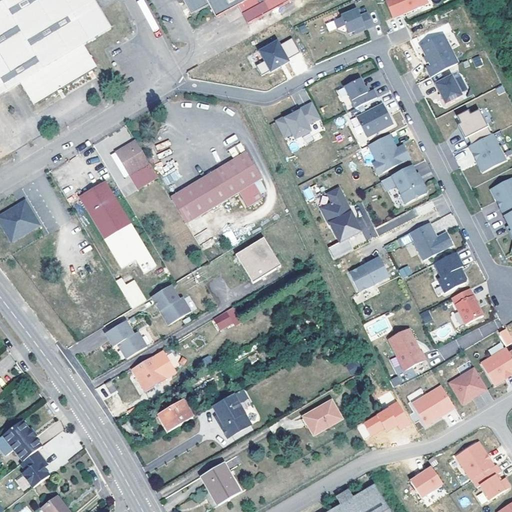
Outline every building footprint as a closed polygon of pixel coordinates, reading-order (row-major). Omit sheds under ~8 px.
[(0,0),(0,95),(20,84),(34,107),(97,69),(83,45),(103,33),(111,29),(93,0),(0,0)] [(181,0),(190,15),(208,5),(215,18),(236,7),(247,25),(290,2),(289,0),(181,0)] [(428,0),(398,0),(404,13),(429,2),(428,0)] [(342,16),(335,18),(338,27),(345,24),(349,32),(355,29),(356,32),(374,24),(368,11),(361,15),(358,8),(341,15),(342,16)] [(333,20),(325,23),(329,32),(337,28),(333,20)] [(432,64),(427,66),(432,75),(459,62),(444,33),(422,44),(427,54),(430,61),(432,64)] [(277,39),(258,49),(269,70),(300,54),(292,38),(280,44),(277,39)] [(480,56),(472,58),(474,67),(483,65),(480,56)] [(263,61),(256,64),(261,75),(268,71),(263,61)] [(453,74),(436,83),(446,103),(463,95),(453,74)] [(344,85),(355,107),(377,96),(373,89),(369,90),(367,92),(364,86),(360,78),(344,85)] [(500,85),(494,90),(500,96),(506,91),(500,85)] [(341,103),(350,100),(344,87),(336,90),(341,103)] [(383,102),(356,116),(367,136),(393,123),(383,102)] [(306,127),(320,120),(312,104),(299,110),(300,112),(297,114),(285,120),(284,118),(276,122),(285,139),(292,135),(296,142),(310,134),(306,127)] [(456,115),(469,142),(490,132),(479,109),(470,114),(468,109),(456,115)] [(357,117),(350,119),(356,134),(363,132),(357,117)] [(494,132),(470,144),(474,151),(476,151),(480,159),(478,159),(484,171),(507,159),(494,132)] [(389,133),(368,144),(376,160),(372,162),(378,174),(411,157),(404,144),(396,147),(389,133)] [(228,149),(232,157),(245,150),(241,142),(228,149)] [(129,177),(149,164),(136,143),(116,155),(129,177)] [(170,201),(186,226),(239,194),(248,207),(256,202),(249,188),(262,180),(247,155),(170,201)] [(412,165),(381,180),(386,189),(396,184),(405,203),(426,193),(427,189),(424,183),(420,183),(416,173),(412,165)] [(502,207),(505,215),(511,211),(511,178),(492,188),(498,199),(499,199),(503,207),(502,207)] [(105,184),(79,199),(121,268),(135,260),(143,274),(155,266),(105,184)] [(302,192),(308,201),(315,197),(309,187),(302,192)] [(348,207),(339,188),(328,193),(331,200),(330,204),(321,208),(329,224),(331,224),(339,241),(346,238),(360,231),(351,212),(349,213),(346,208),(348,207)] [(430,201),(375,227),(379,235),(434,209),(430,201)] [(20,205),(0,217),(0,223),(11,242),(38,226),(24,203),(20,205)] [(47,226),(51,232),(59,228),(55,221),(47,226)] [(429,222),(409,232),(423,260),(453,245),(446,232),(437,237),(429,222)] [(201,241),(210,236),(206,230),(197,235),(201,241)] [(363,233),(348,238),(351,246),(366,241),(363,233)] [(404,244),(412,240),(408,234),(400,238),(404,244)] [(339,241),(329,246),(335,258),(352,250),(346,238),(339,241)] [(280,272),(263,243),(236,259),(252,287),(280,272)] [(464,283),(465,280),(463,275),(460,274),(458,269),(462,267),(454,253),(433,263),(440,277),(437,279),(444,293),(464,283)] [(360,267),(349,272),(359,291),(389,276),(379,257),(364,265),(365,267),(361,269),(360,267)] [(410,265),(399,270),(403,277),(413,272),(410,265)] [(132,308),(146,300),(135,280),(126,285),(122,278),(116,281),(132,308)] [(171,288),(152,299),(160,313),(162,312),(170,326),(191,314),(183,300),(179,302),(171,288)] [(469,288),(452,297),(465,324),(483,315),(477,302),(473,295),(469,288)] [(428,310),(420,314),(425,322),(432,319),(428,310)] [(162,312),(160,313),(168,327),(170,326),(162,312)] [(232,325),(227,316),(226,315),(222,316),(213,322),(214,323),(219,332),(220,334),(233,326),(232,325)] [(384,316),(368,324),(367,323),(364,324),(371,338),(390,328),(384,316)] [(485,334),(496,327),(493,321),(481,327),(485,334)] [(120,350),(126,361),(146,349),(138,334),(133,336),(126,323),(105,334),(113,347),(117,345),(118,344),(121,349),(120,350)] [(511,338),(506,328),(497,333),(506,347),(511,343),(511,338)] [(409,329),(388,339),(404,370),(426,359),(422,351),(420,352),(409,329)] [(511,374),(511,358),(508,352),(506,348),(481,363),(494,385),(504,379),(504,378),(511,373),(511,374)] [(128,373),(133,382),(141,396),(150,391),(152,394),(157,391),(155,388),(164,383),(156,369),(151,360),(128,373)] [(487,389),(474,368),(448,383),(462,405),(472,398),(471,397),(479,393),(480,394),(487,389)] [(398,376),(390,380),(394,387),(402,383),(398,376)] [(412,404),(425,426),(434,421),(433,420),(436,418),(437,419),(454,408),(441,387),(412,404)] [(232,400),(214,410),(219,419),(224,429),(224,432),(227,439),(230,440),(251,429),(234,399),(232,400)] [(339,418),(329,401),(303,417),(313,434),(339,418)] [(400,430),(411,425),(400,402),(363,420),(371,437),(398,425),(400,430)] [(180,407),(155,420),(164,436),(189,423),(180,407)] [(37,411),(12,431),(22,445),(29,439),(48,425),(45,420),(37,411)] [(357,426),(364,439),(370,436),(363,423),(357,426)] [(50,428),(48,425),(29,439),(39,453),(53,442),(58,438),(50,428)] [(58,449),(53,442),(39,453),(36,454),(42,461),(41,462),(52,477),(66,466),(60,459),(55,451),(58,449)] [(493,467),(489,460),(486,461),(484,457),(486,456),(477,443),(455,457),(471,481),(472,481),(493,467)] [(58,449),(55,451),(60,459),(64,456),(58,449)] [(201,476),(217,506),(239,493),(222,464),(201,476)] [(493,467),(472,481),(477,488),(480,486),(489,501),(508,489),(508,486),(505,481),(502,480),(501,481),(498,483),(494,477),(497,475),(500,473),(495,466),(493,467)] [(418,481),(411,485),(422,502),(443,488),(432,471),(426,476),(426,477),(419,482),(418,481)] [(22,491),(29,487),(24,475),(16,479),(22,491)] [(327,511),(389,511),(374,485),(327,511)] [(68,511),(58,499),(44,511),(68,511)]
